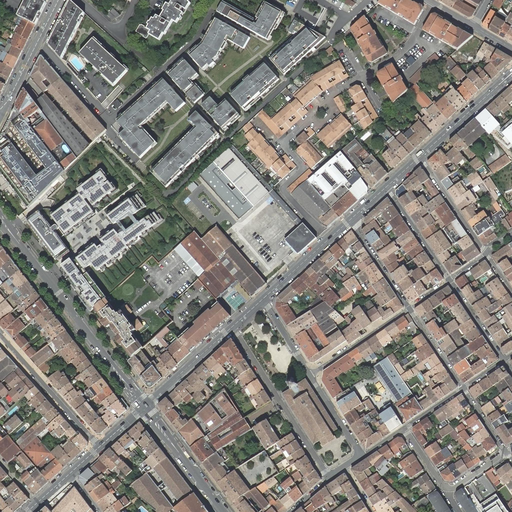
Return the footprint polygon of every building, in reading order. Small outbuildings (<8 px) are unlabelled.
[(36,25),(47,3),(41,0),(26,0),(18,16),(24,19),(36,25)] [(86,14),(71,0),(49,44),(56,53),(62,59),(83,18),(82,17),(86,14)] [(169,0),(163,10),(165,11),(161,18),(157,16),(154,14),(152,18),(149,21),(148,24),(149,25),(147,29),(144,27),(141,25),(140,24),(136,32),(147,38),(149,34),(160,40),(164,34),(165,35),(173,21),(177,23),(179,19),(181,20),(182,17),(181,17),(183,13),(184,14),(191,3),(189,2),(190,0),(169,0)] [(422,6),(411,0),(381,0),(378,3),(378,4),(384,7),(415,25),(419,18),(423,10),(422,6)] [(479,4),(481,0),(456,0),(452,7),(469,16),(473,15),(476,9),(479,4)] [(284,12),(266,2),(256,22),(221,2),(216,11),(268,40),(284,12)] [(114,9),(107,16),(112,20),(121,15),(114,9)] [(482,24),(488,27),(496,15),(497,12),(491,9),(482,24)] [(488,27),(498,33),(505,22),(505,21),(508,15),(499,10),(497,12),(496,15),(488,27)] [(505,22),(498,33),(504,37),(510,27),(511,26),(511,24),(511,12),(505,21),(505,22)] [(473,36),(436,14),(432,15),(427,23),(423,30),(425,31),(436,37),(446,43),(457,50),(473,36)] [(365,16),(350,29),(361,48),(363,51),(369,62),(373,63),(388,54),(380,41),(375,32),(367,19),(365,16)] [(250,38),(215,18),(201,43),(189,54),(202,69),(208,64),(209,66),(214,62),(212,60),(217,56),(226,39),(227,39),(244,48),(250,38)] [(36,25),(24,19),(16,34),(28,40),(36,25)] [(325,37),(294,20),(288,31),(293,34),(294,31),(299,34),(271,60),(284,75),(325,37)] [(28,40),(16,34),(12,43),(10,42),(9,44),(11,45),(14,46),(23,51),(28,40)] [(97,43),(94,39),(80,54),(111,82),(114,85),(128,71),(97,43)] [(490,46),(484,42),(477,55),(482,58),(484,56),(490,46)] [(19,59),(23,51),(14,46),(11,45),(9,44),(8,43),(4,51),(7,53),(9,54),(10,54),(19,59)] [(331,46),(325,52),(328,57),(335,53),(331,46)] [(498,50),(490,46),(484,56),(488,58),(486,62),(490,62),(498,50)] [(511,58),(498,50),(490,62),(491,62),(500,72),(511,61),(511,58)] [(14,69),(19,59),(10,54),(9,54),(5,64),(14,69)] [(443,63),(435,54),(427,60),(428,61),(410,80),(415,85),(416,84),(431,69),(436,69),(443,63)] [(41,56),(31,77),(44,93),(62,78),(42,56),(41,56)] [(457,66),(449,57),(448,58),(444,62),(443,63),(461,83),(473,96),(480,90),(469,79),(467,77),(460,68),(457,66)] [(197,74),(184,59),(168,73),(194,102),(203,94),(190,80),(197,74)] [(340,61),(333,65),(338,74),(342,72),(345,70),(340,61)] [(0,73),(9,78),(14,69),(5,64),(2,62),(0,65),(0,73)] [(68,62),(67,65),(77,77),(79,75),(68,62)] [(484,72),(491,80),(500,72),(491,62),(482,70),(484,72)] [(245,111),(279,79),(266,64),(231,96),(245,111)] [(387,93),(393,103),(407,91),(408,90),(405,83),(400,76),(394,64),(379,73),(378,76),(386,91),(387,93)] [(333,65),(326,69),(331,78),(334,77),(338,74),(333,65)] [(478,77),(486,85),(491,80),(484,72),(482,70),(479,66),(478,68),(480,70),(477,73),(475,71),(473,72),(476,74),(478,77)] [(326,69),(319,73),(324,82),(328,80),(331,78),(326,69)] [(469,79),(480,90),(486,85),(478,77),(476,74),(473,72),(473,71),(472,70),(471,71),(472,72),(467,77),(469,79)] [(342,72),(338,74),(342,80),(349,76),(347,74),(344,76),(342,72)] [(0,82),(6,85),(9,78),(0,73),(0,82)] [(310,78),(312,80),(313,81),(318,86),(320,85),(324,82),(319,73),(310,78)] [(333,82),(335,85),(342,80),(338,74),(334,77),(337,80),(333,82)] [(62,78),(44,93),(46,95),(56,107),(74,92),(62,78)] [(176,111),(185,103),(162,78),(116,120),(125,129),(119,134),(140,158),(155,143),(140,126),(167,101),(176,111)] [(312,80),(306,85),(307,86),(317,97),(323,92),(320,88),(318,86),(313,81),(312,80)] [(324,82),(328,89),(335,85),(333,82),(330,84),(328,80),(324,82)] [(320,88),(323,92),(328,89),(324,82),(320,85),(322,87),(320,88)] [(473,96),(461,83),(455,89),(466,102),(473,96)] [(433,103),(416,84),(415,85),(409,90),(408,91),(424,109),(425,110),(440,126),(448,119),(437,107),(433,103)] [(73,153),(78,159),(91,146),(56,107),(46,95),(40,99),(34,90),(27,85),(25,89),(65,141),(73,153)] [(306,85),(300,90),(301,92),(311,103),(317,97),(307,86),(306,85)] [(348,90),(352,97),(354,97),(363,91),(360,86),(357,86),(350,90),(348,90)] [(455,89),(452,86),(450,87),(446,91),(448,93),(444,97),(457,111),(466,102),(455,89)] [(511,100),(511,88),(511,87),(500,96),(508,104),(511,100)] [(65,141),(25,89),(16,106),(23,115),(51,152),(65,141)] [(295,97),(296,98),(303,106),(305,108),(311,103),(301,92),(300,90),(294,96),(295,97)] [(355,102),(356,105),(361,102),(365,100),(367,98),(363,91),(354,97),(352,97),(353,98),(355,102)] [(56,107),(91,146),(99,137),(107,130),(97,118),(74,92),(56,107)] [(334,99),(336,102),(345,98),(343,94),(334,99)] [(500,96),(493,102),(501,111),(508,104),(500,96)] [(457,111),(444,97),(437,104),(435,101),(433,103),(437,107),(448,119),(457,111)] [(240,115),(227,101),(220,108),(211,98),(202,106),(224,130),(240,115)] [(296,98),(290,104),(297,112),(301,109),(303,106),(296,98)] [(336,102),(338,106),(347,101),(345,98),(336,102)] [(365,109),(371,105),(367,98),(365,100),(367,103),(363,105),(365,109)] [(117,100),(114,103),(118,108),(122,105),(117,100)] [(338,106),(340,109),(349,104),(347,101),(338,106)] [(351,108),(355,115),(365,109),(363,105),(361,102),(356,105),(351,108)] [(493,102),(486,109),(493,117),(501,111),(493,102)] [(290,104),(284,109),(291,117),(294,115),(297,112),(290,104)] [(349,104),(340,109),(342,113),(351,108),(349,104)] [(508,104),(501,111),(503,113),(510,107),(508,104)] [(372,114),(375,112),(371,105),(365,109),(367,112),(371,111),(372,114)] [(284,109),(278,115),(285,123),(289,120),(291,117),(284,109)] [(301,109),(297,112),(302,117),(308,112),(306,109),(303,112),(301,109)] [(360,122),(369,116),(367,112),(365,109),(355,115),(360,122)] [(418,115),(416,116),(417,117),(420,121),(432,134),(440,126),(425,110),(424,109),(422,110),(427,115),(422,119),(418,115)] [(486,109),(475,119),(486,131),(490,135),(500,125),(493,117),(486,109)] [(262,110),(257,114),(257,115),(279,138),(284,133),(282,131),(279,128),(272,120),(271,119),(262,110)] [(153,173),(167,187),(220,135),(197,112),(190,119),(198,128),(153,173)] [(294,120),(296,123),(302,117),(297,112),(294,115),(297,118),(294,120)] [(341,114),(335,119),(345,130),(346,132),(352,126),(351,125),(346,120),(341,114)] [(0,147),(6,155),(2,158),(35,201),(65,171),(23,115),(12,123),(47,169),(37,175),(7,136),(0,141),(0,147)] [(278,115),(272,120),(279,128),(282,126),(285,123),(278,115)] [(369,125),(373,122),(371,119),(369,116),(360,122),(364,130),(369,125)] [(420,121),(417,117),(415,119),(418,123),(413,127),(410,123),(408,125),(412,129),(423,141),(432,134),(420,121)] [(335,119),(329,125),(339,135),(340,137),(346,132),(345,130),(335,119)] [(486,131),(475,119),(472,122),(466,127),(457,135),(468,147),(483,134),(486,131)] [(285,123),(290,128),(296,123),(294,120),(291,123),(289,120),(285,123)] [(249,122),(242,128),(243,129),(246,132),(253,126),(249,122)] [(282,131),(284,133),(290,128),(285,123),(282,126),(285,129),(282,131)] [(511,124),(502,133),(511,144),(511,124)] [(329,125),(323,130),(333,141),(334,142),(340,137),(339,135),(329,125)] [(412,129),(408,125),(407,127),(410,130),(406,134),(403,132),(402,133),(404,136),(416,148),(423,141),(412,129)] [(307,135),(310,138),(315,133),(309,127),(307,129),(310,132),(307,135)] [(402,133),(399,131),(395,135),(388,127),(386,129),(395,139),(396,139),(409,154),(416,148),(404,136),(402,133)] [(253,129),(248,134),(245,136),(250,142),(259,135),(253,129)] [(395,139),(386,129),(378,136),(388,146),(388,147),(390,149),(402,161),(409,154),(396,139),(395,139)] [(333,141),(323,130),(317,135),(321,139),(326,145),(327,146),(328,148),(334,142),(333,141)] [(306,141),(308,140),(310,138),(307,135),(304,132),(296,140),(301,146),(306,141)] [(260,134),(259,135),(250,142),(249,143),(248,145),(253,151),(255,149),(265,140),(260,134)] [(468,147),(457,135),(453,138),(450,142),(455,147),(459,152),(463,148),(472,158),(476,155),(468,147)] [(348,145),(342,151),(341,151),(349,161),(357,171),(372,188),(379,182),(367,169),(365,166),(364,165),(362,162),(358,158),(354,153),(362,146),(355,139),(354,140),(348,145)] [(271,146),(265,140),(255,149),(253,151),(258,157),(260,155),(271,146)] [(312,147),(313,146),(308,140),(306,141),(301,146),(296,151),(301,157),(312,147)] [(268,194),(273,190),(272,189),(233,145),(200,175),(240,220),(268,194)] [(276,152),(271,146),(260,155),(258,157),(264,163),(265,162),(276,152)] [(317,153),(319,152),(313,146),(312,147),(301,157),(306,163),(317,153)] [(370,155),(362,146),(354,153),(358,158),(362,154),(366,159),(370,155)] [(458,169),(458,170),(460,168),(458,165),(463,160),(466,163),(467,161),(462,155),(459,152),(455,147),(451,151),(448,153),(446,155),(446,156),(450,161),(458,169)] [(390,149),(383,155),(391,167),(394,168),(402,161),(390,149)] [(428,162),(434,172),(450,161),(446,156),(441,150),(428,162)] [(349,161),(341,151),(336,156),(314,174),(308,180),(325,200),(332,193),(334,192),(343,183),(349,189),(351,191),(358,200),(368,192),(368,189),(361,179),(349,161)] [(282,158),(276,152),(265,162),(264,163),(269,169),(271,168),(272,167),(280,159),(282,158)] [(324,158),(319,152),(317,153),(306,163),(312,169),(323,159),(324,158)] [(73,153),(60,163),(65,171),(78,159),(73,153)] [(506,154),(487,167),(493,174),(511,161),(506,154)] [(367,169),(379,182),(388,173),(373,157),(372,158),(370,155),(366,159),(362,162),(364,165),(365,166),(367,169)] [(476,171),(485,165),(478,157),(470,164),(476,171)] [(280,159),(272,167),(277,173),(286,165),(283,162),(280,159)] [(296,166),(291,160),(288,163),(286,165),(289,169),(292,166),(294,168),(296,166)] [(434,172),(441,181),(448,176),(455,171),(458,169),(450,161),(434,172)] [(286,165),(277,173),(283,179),(291,171),(289,169),(286,165)] [(483,181),(490,177),(493,174),(487,167),(485,165),(476,171),(466,178),(461,181),(447,191),(454,201),(469,191),(472,189),(483,181)] [(414,173),(414,174),(415,174),(422,185),(424,187),(426,186),(424,183),(429,179),(430,179),(421,167),(414,173)] [(96,173),(98,175),(101,173),(106,178),(107,177),(102,169),(96,173)] [(308,180),(314,174),(310,170),(310,169),(288,189),(292,194),(308,180)] [(67,205),(52,216),(58,223),(60,227),(67,235),(69,233),(69,232),(68,231),(72,228),(75,226),(80,222),(80,223),(81,224),(84,222),(83,221),(82,220),(94,211),(85,200),(88,198),(93,206),(97,203),(103,199),(107,196),(111,193),(114,190),(110,184),(109,182),(106,184),(104,183),(108,180),(106,178),(101,173),(98,175),(84,186),(80,189),(78,190),(81,194),(81,195),(77,197),(70,203),(67,205)] [(414,174),(409,179),(416,189),(417,190),(418,191),(422,188),(429,198),(430,197),(424,187),(422,185),(415,174),(414,174)] [(448,176),(441,181),(447,191),(461,181),(458,176),(451,181),(448,176)] [(491,187),(495,184),(490,177),(483,181),(490,192),(495,200),(498,198),(496,196),(497,196),(491,187)] [(409,179),(403,184),(407,190),(409,193),(412,191),(413,190),(414,191),(417,190),(416,189),(409,179)] [(426,186),(424,187),(430,197),(433,200),(440,195),(429,179),(424,183),(426,186)] [(325,200),(308,180),(292,194),(319,219),(321,221),(328,228),(340,217),(333,209),(332,208),(331,208),(325,200)] [(332,193),(325,200),(331,208),(332,208),(333,209),(340,217),(358,200),(351,191),(349,189),(343,183),(334,192),(339,198),(340,196),(342,199),(340,201),(332,193)] [(396,194),(399,199),(409,193),(407,190),(403,184),(396,191),(396,194)] [(472,189),(469,191),(476,202),(479,200),(472,189)] [(310,244),(317,238),(273,190),(268,194),(299,227),(285,240),(294,250),(298,255),(301,253),(310,244)] [(6,196),(10,201),(16,195),(12,191),(6,196)] [(409,193),(399,199),(405,208),(417,199),(419,198),(421,196),(418,192),(414,195),(412,191),(409,193)] [(469,191),(454,201),(462,212),(476,202),(469,191)] [(497,202),(495,200),(490,192),(487,195),(493,204),(497,202)] [(112,213),(109,216),(115,224),(117,222),(130,212),(134,216),(146,206),(140,198),(137,194),(134,197),(129,200),(125,203),(124,204),(121,207),(112,213)] [(423,195),(421,196),(419,198),(422,202),(424,206),(429,203),(426,200),(423,195)] [(429,203),(424,206),(428,212),(430,214),(446,203),(440,195),(433,200),(429,203)] [(388,198),(378,206),(383,214),(393,205),(388,198)] [(417,199),(405,208),(410,216),(423,207),(420,203),(417,199)] [(476,202),(462,212),(468,222),(477,215),(475,211),(478,209),(475,205),(477,204),(476,202)] [(497,202),(493,204),(498,212),(502,209),(497,202)] [(423,219),(416,224),(421,232),(436,222),(442,230),(443,229),(457,219),(446,203),(430,214),(423,219)] [(375,220),(367,226),(362,230),(366,237),(374,231),(376,232),(380,229),(381,228),(389,222),(399,215),(393,205),(383,214),(375,220)] [(383,214),(378,206),(365,218),(365,222),(367,226),(375,220),(383,214)] [(423,207),(410,216),(416,224),(423,219),(422,217),(428,212),(424,206),(423,207)] [(488,218),(473,229),(479,236),(489,229),(491,228),(501,221),(505,218),(507,217),(502,209),(498,212),(488,218)] [(52,227),(40,211),(27,220),(58,259),(70,250),(60,238),(55,231),(59,228),(59,227),(57,224),(52,227)] [(95,213),(94,211),(82,220),(83,221),(92,214),(93,215),(95,213)] [(477,215),(468,222),(473,229),(488,218),(483,211),(477,215)] [(71,259),(60,267),(63,270),(66,274),(65,274),(63,276),(67,280),(68,279),(69,278),(74,284),(73,285),(71,286),(75,291),(76,290),(77,289),(93,309),(94,308),(96,306),(101,302),(102,302),(106,298),(107,298),(85,270),(93,264),(98,271),(101,269),(105,266),(108,264),(120,255),(123,253),(127,250),(129,248),(127,245),(126,244),(129,242),(129,243),(136,239),(142,234),(150,227),(156,223),(160,219),(157,215),(155,212),(150,215),(127,233),(125,230),(124,231),(122,229),(120,231),(121,232),(119,234),(118,233),(115,230),(105,238),(104,237),(104,236),(99,239),(103,244),(98,248),(96,245),(77,259),(73,262),(71,259)] [(150,215),(149,214),(138,222),(134,216),(130,212),(117,222),(123,229),(122,229),(124,231),(125,230),(127,233),(150,215)] [(405,223),(399,215),(389,222),(390,224),(394,230),(405,223)] [(114,225),(115,224),(109,216),(107,218),(110,222),(111,222),(114,225)] [(511,228),(505,218),(501,221),(507,230),(511,228)] [(457,219),(443,229),(447,234),(452,230),(456,236),(450,240),(453,243),(454,245),(455,245),(458,243),(468,235),(464,230),(459,234),(455,228),(460,225),(457,219)] [(436,222),(421,232),(427,240),(441,230),(442,230),(436,222)] [(410,231),(405,223),(394,230),(387,235),(386,235),(386,236),(381,239),(386,247),(392,243),(387,237),(388,236),(391,239),(396,236),(394,234),(396,233),(399,238),(410,231)] [(202,239),(226,266),(238,280),(241,284),(252,297),(267,284),(263,279),(256,271),(240,253),(224,234),(217,226),(202,239)] [(150,227),(142,234),(143,236),(152,229),(150,227)] [(64,235),(59,228),(55,231),(60,238),(64,235)] [(104,237),(105,238),(115,230),(115,229),(111,232),(110,231),(106,234),(107,235),(104,237)] [(385,235),(380,229),(376,232),(378,236),(381,239),(386,236),(386,235),(387,235),(386,234),(385,235)] [(489,229),(479,236),(483,244),(487,244),(497,237),(494,233),(492,234),(489,229)] [(352,230),(343,238),(349,247),(350,249),(352,248),(351,246),(359,240),(352,230)] [(441,230),(427,240),(438,256),(452,247),(454,245),(453,243),(451,245),(441,230)] [(202,239),(195,231),(181,244),(206,272),(201,278),(198,279),(204,285),(209,291),(216,300),(238,280),(226,266),(202,239)] [(374,231),(366,237),(371,245),(379,241),(375,236),(376,235),(377,237),(378,236),(376,232),(374,231)] [(416,239),(410,231),(399,238),(397,240),(394,242),(397,246),(399,244),(402,248),(416,239)] [(468,235),(458,243),(463,251),(474,244),(468,235)] [(343,238),(337,244),(345,253),(347,255),(352,250),(350,249),(349,247),(343,238)] [(138,241),(136,239),(129,243),(129,242),(126,244),(127,245),(129,248),(138,241)] [(379,241),(371,245),(377,253),(386,247),(381,239),(379,241)] [(420,244),(416,239),(402,248),(400,249),(401,250),(403,249),(405,252),(403,254),(404,255),(407,253),(420,244)] [(350,249),(352,250),(355,255),(359,251),(364,248),(360,242),(355,245),(352,248),(350,249)] [(392,243),(386,247),(377,253),(383,261),(398,251),(400,249),(397,246),(394,242),(392,243)] [(511,242),(509,244),(492,256),(492,257),(498,265),(507,259),(511,255),(511,242)] [(77,258),(77,259),(96,245),(95,244),(94,244),(94,243),(86,249),(87,250),(84,252),(83,251),(80,254),(80,255),(77,258)] [(206,272),(181,244),(175,249),(201,278),(206,272)] [(337,244),(329,251),(337,260),(345,253),(337,244)] [(425,252),(420,244),(407,253),(408,255),(410,254),(414,259),(425,252)] [(463,266),(480,254),(480,253),(474,244),(463,251),(458,255),(455,256),(463,266)] [(443,264),(455,256),(458,255),(454,249),(452,247),(438,256),(443,264)] [(357,258),(358,259),(359,260),(361,264),(370,257),(364,248),(359,251),(361,255),(357,258)] [(4,249),(0,252),(0,287),(20,270),(4,249)] [(339,262),(337,260),(329,251),(320,259),(330,269),(335,276),(337,278),(343,284),(354,276),(356,276),(348,268),(346,269),(344,267),(339,262)] [(398,251),(383,261),(387,268),(397,262),(398,260),(399,260),(396,255),(399,253),(398,251)] [(431,261),(425,252),(414,259),(410,262),(412,263),(415,261),(418,266),(415,268),(416,270),(419,268),(431,261)] [(120,255),(108,264),(109,266),(121,257),(120,255)] [(443,264),(451,275),(463,266),(455,256),(443,264)] [(359,260),(355,263),(357,267),(359,265),(363,271),(374,263),(370,257),(361,264),(359,260)] [(404,257),(399,260),(398,260),(397,262),(401,268),(403,267),(399,262),(405,258),(404,257)] [(320,259),(311,267),(321,278),(325,282),(327,285),(331,281),(326,275),(325,276),(324,275),(327,272),(333,278),(335,276),(330,269),(320,259)] [(511,265),(507,259),(498,265),(503,272),(511,266),(511,265)] [(352,260),(344,267),(346,269),(348,268),(351,266),(355,263),(353,262),(352,260)] [(437,269),(431,261),(419,268),(421,270),(423,268),(427,273),(424,275),(425,277),(437,269)] [(485,261),(470,271),(476,279),(491,269),(486,261),(485,261)] [(397,262),(387,268),(391,275),(401,268),(397,262)] [(358,274),(367,288),(366,289),(367,291),(373,287),(384,278),(379,271),(374,263),(363,271),(361,272),(358,274)] [(351,266),(348,268),(356,276),(358,274),(351,266)] [(403,267),(401,268),(391,275),(397,283),(412,274),(414,272),(416,270),(415,268),(413,270),(409,272),(405,266),(403,267)] [(511,266),(503,272),(510,282),(511,280),(511,266)] [(311,267),(306,272),(316,283),(318,282),(322,286),(325,282),(321,278),(311,267)] [(421,270),(419,268),(416,270),(414,272),(412,274),(397,283),(403,292),(413,286),(418,282),(420,281),(425,277),(424,275),(421,270)] [(444,279),(437,269),(425,277),(420,281),(424,286),(429,283),(431,282),(431,283),(429,284),(432,288),(443,279),(444,279)] [(491,269),(485,273),(491,282),(497,278),(491,269)] [(0,304),(28,281),(20,270),(0,287),(0,304)] [(476,279),(470,271),(455,281),(461,290),(471,284),(472,283),(475,281),(475,282),(477,281),(476,279)] [(319,296),(325,302),(331,307),(337,302),(340,299),(336,294),(335,293),(334,292),(330,288),(327,285),(325,282),(322,286),(318,285),(316,283),(306,272),(299,278),(309,287),(319,296)] [(343,284),(346,287),(350,292),(343,297),(345,300),(362,288),(354,276),(343,284)] [(299,278),(291,286),(297,293),(299,295),(309,287),(299,278)] [(390,287),(384,278),(373,287),(367,291),(368,293),(371,291),(374,288),(378,293),(374,296),(372,297),(373,299),(375,297),(390,287)] [(482,288),(475,293),(467,299),(472,306),(487,297),(491,294),(503,286),(497,278),(482,288)] [(199,290),(204,285),(198,279),(194,284),(199,290)] [(36,292),(28,281),(0,304),(0,322),(12,312),(14,310),(17,308),(36,292)] [(424,286),(420,281),(418,282),(413,286),(419,296),(427,291),(424,286)] [(471,284),(461,290),(467,299),(475,293),(471,287),(472,286),(471,284)] [(277,299),(277,303),(285,304),(297,293),(291,286),(278,297),(277,298),(277,299)] [(413,286),(403,292),(410,302),(419,296),(413,286)] [(448,286),(441,291),(447,299),(454,295),(448,286)] [(508,294),(503,286),(491,294),(492,295),(494,299),(497,302),(508,294)] [(346,287),(336,294),(340,299),(343,297),(350,292),(346,287)] [(390,287),(375,297),(381,306),(378,308),(379,309),(382,307),(385,305),(387,303),(397,297),(390,287)] [(93,309),(77,289),(76,290),(81,296),(80,297),(91,311),(93,309)] [(441,291),(435,295),(441,304),(443,303),(447,299),(441,291)] [(42,299),(36,292),(17,308),(18,309),(20,308),(25,314),(26,313),(42,299)] [(511,303),(511,299),(508,294),(497,302),(500,306),(501,305),(504,304),(506,307),(511,303)] [(435,295),(428,300),(434,308),(440,305),(441,304),(435,295)] [(447,299),(443,303),(445,307),(444,308),(445,310),(443,312),(444,314),(449,310),(451,309),(460,303),(454,295),(447,299)] [(319,296),(310,305),(313,309),(325,302),(319,296)] [(379,309),(377,310),(382,317),(384,320),(394,314),(403,307),(397,297),(387,303),(390,308),(389,309),(388,309),(385,312),(382,307),(379,309)] [(487,297),(472,306),(478,314),(486,309),(492,305),(497,302),(494,299),(490,302),(488,298),(487,297)] [(96,306),(94,308),(109,327),(112,324),(115,327),(116,330),(119,332),(121,336),(117,339),(132,358),(141,350),(144,347),(132,332),(136,329),(137,331),(144,326),(139,319),(132,324),(132,323),(129,320),(128,317),(127,316),(133,312),(128,305),(122,310),(122,311),(121,312),(118,309),(116,311),(106,298),(102,302),(101,302),(96,306)] [(49,308),(42,299),(26,313),(25,314),(20,317),(18,319),(17,320),(5,330),(13,339),(22,349),(28,344),(29,343),(25,339),(24,339),(19,333),(29,325),(30,326),(33,324),(33,325),(34,324),(35,324),(37,322),(41,326),(39,329),(40,331),(41,331),(43,329),(44,329),(56,317),(53,313),(49,308)] [(377,310),(371,300),(361,307),(364,312),(372,323),(382,317),(377,310)] [(428,300),(422,304),(428,313),(432,310),(434,308),(428,300)] [(297,320),(287,326),(294,337),(305,331),(317,324),(325,335),(338,327),(337,326),(330,315),(336,311),(331,307),(325,302),(313,309),(297,320)] [(486,309),(478,314),(484,323),(492,318),(491,316),(492,315),(491,314),(500,308),(502,311),(504,309),(501,305),(500,306),(497,302),(492,305),(486,309)] [(229,318),(231,316),(219,303),(213,309),(211,311),(209,309),(194,323),(195,324),(190,329),(184,334),(181,338),(179,340),(191,353),(193,351),(194,350),(197,348),(202,342),(220,326),(229,318)] [(285,304),(277,303),(276,308),(287,326),(297,320),(287,305),(288,305),(285,304)] [(471,319),(460,303),(451,309),(449,310),(454,317),(456,316),(462,325),(471,319)] [(511,303),(506,307),(504,309),(502,311),(499,312),(503,319),(505,321),(508,325),(509,327),(511,331),(511,303)] [(428,313),(422,304),(415,309),(421,318),(428,313)] [(346,313),(344,311),(340,314),(339,314),(342,317),(344,319),(352,312),(350,310),(346,313)] [(428,313),(421,318),(426,326),(435,320),(438,318),(432,310),(428,313)] [(337,312),(336,311),(330,315),(337,326),(340,324),(341,323),(345,320),(344,319),(342,317),(339,314),(337,312)] [(12,312),(0,322),(0,324),(5,330),(17,320),(18,319),(16,317),(15,318),(13,316),(14,315),(12,312)] [(351,325),(359,332),(363,328),(357,319),(352,312),(344,319),(345,320),(351,325)] [(503,319),(499,312),(495,315),(499,322),(503,319)] [(408,314),(404,317),(408,323),(412,320),(408,314)] [(492,318),(484,323),(488,329),(499,322),(495,315),(492,318)] [(61,324),(56,317),(44,329),(43,329),(41,331),(42,332),(44,334),(45,336),(48,334),(61,324)] [(404,317),(395,323),(400,330),(409,324),(408,323),(404,317)] [(435,320),(426,326),(437,342),(448,335),(450,334),(460,327),(455,319),(440,329),(436,323),(439,320),(438,318),(435,320)] [(477,327),(471,319),(462,325),(460,327),(450,334),(455,342),(461,338),(465,335),(477,327)] [(505,321),(503,319),(499,322),(488,329),(493,336),(503,328),(501,324),(505,321)] [(395,323),(385,329),(390,337),(400,330),(395,323)] [(67,331),(61,324),(48,334),(45,336),(47,338),(50,336),(52,339),(49,341),(50,342),(48,343),(50,344),(53,341),(67,331)] [(331,344),(328,339),(326,337),(325,335),(317,324),(305,331),(312,341),(320,352),(331,344)] [(349,344),(362,335),(359,332),(351,325),(341,332),(347,340),(347,341),(349,344)] [(171,331),(167,327),(156,337),(166,349),(167,350),(168,351),(178,365),(191,353),(179,340),(178,339),(170,347),(163,339),(171,331)] [(326,337),(339,328),(338,327),(325,335),(326,337)] [(482,335),(477,327),(465,335),(461,338),(455,342),(461,350),(466,346),(470,343),(482,335)] [(503,328),(493,336),(497,342),(508,335),(505,330),(507,329),(505,327),(503,328)] [(178,338),(178,339),(179,340),(181,338),(184,334),(190,329),(189,328),(180,337),(178,338)] [(385,329),(376,336),(383,346),(392,340),(390,337),(385,329)] [(400,330),(390,337),(392,340),(402,333),(400,330)] [(71,336),(67,331),(53,341),(50,344),(47,346),(37,354),(30,358),(39,368),(45,363),(55,356),(56,355),(57,354),(58,353),(61,351),(74,341),(71,336)] [(305,331),(294,337),(301,348),(312,341),(305,331)] [(334,349),(347,341),(347,340),(341,332),(340,331),(328,339),(331,344),(334,349)] [(511,335),(511,331),(510,333),(508,335),(497,342),(501,349),(511,341),(509,337),(511,335)] [(422,334),(413,340),(419,349),(428,343),(422,334)] [(448,335),(437,342),(442,351),(454,343),(455,342),(450,334),(448,335)] [(466,346),(461,350),(459,351),(448,359),(453,367),(466,358),(467,357),(473,353),(488,343),(482,335),(470,343),(466,346)] [(376,336),(367,342),(374,352),(383,346),(376,336)] [(232,339),(222,348),(229,359),(231,362),(234,367),(245,360),(240,352),(232,339)] [(83,353),(74,341),(61,351),(58,353),(61,356),(62,355),(69,364),(69,363),(72,362),(83,353)] [(301,348),(309,360),(320,352),(312,341),(301,348)] [(511,350),(511,341),(501,349),(505,355),(506,355),(511,350)] [(367,342),(358,348),(363,357),(364,359),(374,352),(367,342)] [(461,350),(455,342),(454,343),(442,351),(448,359),(459,351),(461,350)] [(435,354),(428,343),(419,349),(415,352),(414,352),(411,355),(412,357),(416,354),(420,360),(416,363),(418,365),(421,363),(426,359),(435,354)] [(493,352),(488,343),(473,353),(475,355),(477,354),(481,360),(493,352)] [(25,353),(32,348),(31,347),(28,344),(22,349),(25,353)] [(314,363),(334,349),(331,344),(320,352),(309,360),(310,362),(314,363)] [(167,350),(166,349),(160,353),(158,350),(155,347),(153,349),(155,352),(159,357),(170,372),(178,365),(168,351),(167,350)] [(37,354),(32,348),(25,353),(30,358),(37,354)] [(222,348),(213,356),(222,366),(226,371),(228,369),(225,366),(224,365),(228,361),(229,363),(231,362),(229,359),(222,348)] [(358,348),(348,355),(354,363),(363,357),(358,348)] [(0,350),(0,362),(9,356),(2,349),(0,350)] [(132,358),(129,361),(141,377),(147,385),(148,387),(149,388),(151,388),(153,387),(154,386),(155,386),(163,378),(154,366),(152,364),(151,363),(141,350),(132,358)] [(499,359),(493,352),(481,360),(487,367),(498,360),(499,359)] [(88,359),(83,353),(72,362),(69,363),(71,365),(73,368),(74,370),(75,370),(77,368),(88,359)] [(392,354),(389,355),(387,357),(394,366),(398,363),(392,354)] [(441,363),(435,354),(426,359),(421,363),(418,365),(417,366),(420,370),(423,375),(433,369),(441,363)] [(322,381),(334,399),(341,393),(343,392),(335,379),(334,380),(332,378),(333,377),(338,374),(338,375),(344,371),(345,372),(345,373),(350,370),(349,369),(355,365),(354,363),(348,355),(324,371),(322,381)] [(9,356),(0,362),(0,374),(5,380),(19,368),(9,356)] [(213,356),(203,365),(213,375),(215,377),(217,379),(225,372),(227,374),(228,373),(226,371),(222,366),(213,356)] [(154,366),(163,378),(170,372),(159,357),(157,359),(154,361),(151,363),(152,364),(154,366)] [(387,357),(381,361),(406,397),(407,396),(412,393),(404,381),(401,376),(394,366),(387,357)] [(466,358),(453,367),(459,375),(470,367),(471,366),(467,360),(468,359),(467,357),(466,358)] [(93,366),(88,359),(77,368),(75,370),(76,371),(78,369),(82,374),(93,366)] [(251,369),(245,360),(234,367),(235,368),(238,373),(239,376),(242,374),(251,369)] [(479,361),(471,366),(470,367),(475,375),(487,367),(481,360),(479,361)] [(373,367),(398,403),(406,397),(381,361),(373,367)] [(50,368),(45,363),(39,368),(43,373),(50,368)] [(398,363),(394,366),(401,376),(405,373),(398,363)] [(446,369),(441,363),(433,369),(423,375),(427,382),(431,379),(434,377),(446,369)] [(203,365),(195,372),(204,383),(206,385),(215,377),(213,375),(203,365)] [(98,372),(93,366),(82,374),(80,375),(76,379),(78,381),(82,378),(85,382),(98,372)] [(420,370),(417,366),(411,370),(414,374),(420,370)] [(503,366),(496,371),(502,380),(509,374),(504,366),(503,366)] [(470,367),(459,375),(464,383),(475,375),(470,367)] [(0,384),(0,401),(17,386),(27,377),(19,368),(5,380),(0,384)] [(64,372),(61,369),(59,371),(49,379),(54,385),(64,377),(66,376),(67,376),(64,372)] [(239,376),(238,377),(241,381),(239,382),(241,384),(242,383),(245,388),(258,379),(251,369),(242,374),(239,376)] [(431,379),(427,382),(429,384),(430,386),(431,388),(435,385),(436,385),(432,381),(435,379),(438,383),(441,381),(443,380),(450,376),(446,369),(434,377),(431,379)] [(411,370),(405,373),(401,376),(404,381),(414,374),(411,370)] [(496,371),(488,377),(493,385),(495,384),(502,380),(496,371)] [(103,379),(98,372),(85,382),(90,389),(103,379)] [(195,372),(186,380),(203,399),(206,397),(201,392),(204,388),(209,393),(212,391),(206,385),(204,383),(195,372)] [(502,380),(495,384),(502,393),(509,389),(511,386),(511,378),(509,374),(502,380)] [(64,377),(54,385),(59,391),(71,382),(66,376),(64,377)] [(458,387),(450,376),(443,380),(445,383),(451,392),(458,387)] [(17,386),(0,401),(0,417),(1,417),(25,396),(36,386),(27,377),(17,386)] [(478,383),(484,392),(493,385),(488,377),(478,383)] [(290,389),(282,394),(293,412),(294,412),(310,438),(310,439),(310,438),(314,444),(320,441),(323,445),(322,445),(323,446),(323,447),(325,446),(325,445),(334,439),(335,440),(336,438),(335,437),(332,433),(338,429),(334,423),(335,423),(334,422),(318,397),(317,396),(306,379),(298,384),(297,383),(294,380),(295,378),(292,378),(292,379),(288,381),(287,381),(286,383),(288,384),(290,387),(290,389)] [(76,379),(75,379),(71,382),(59,391),(65,397),(76,389),(73,385),(78,381),(76,379)] [(109,387),(103,379),(90,389),(87,391),(85,392),(84,393),(83,393),(84,395),(89,399),(90,401),(92,399),(95,397),(97,396),(99,394),(109,387)] [(258,379),(245,388),(244,388),(245,390),(247,388),(252,396),(250,397),(251,399),(265,390),(258,379)] [(186,380),(182,385),(190,394),(193,391),(195,393),(192,396),(193,397),(199,403),(203,399),(186,380)] [(445,383),(443,380),(441,381),(443,384),(439,387),(445,396),(451,392),(445,383)] [(469,390),(475,399),(477,397),(482,394),(482,393),(484,392),(478,383),(469,390)] [(430,386),(429,384),(427,386),(428,388),(424,390),(426,393),(433,404),(439,400),(433,391),(431,388),(430,386)] [(445,396),(439,387),(437,388),(436,387),(438,385),(437,384),(436,385),(435,385),(431,388),(433,391),(439,400),(445,396)] [(182,385),(175,390),(184,399),(188,395),(191,398),(192,399),(193,397),(192,396),(190,394),(182,385)] [(36,386),(25,396),(30,401),(31,402),(41,392),(36,386)] [(511,386),(509,389),(502,393),(507,401),(503,404),(504,405),(505,406),(508,403),(511,401),(511,400),(511,386)] [(114,394),(109,387),(99,394),(97,396),(95,397),(100,404),(102,403),(114,394)] [(245,390),(244,388),(241,390),(244,394),(247,392),(250,397),(252,396),(247,388),(245,390)] [(78,393),(76,389),(65,397),(70,403),(81,395),(83,393),(84,393),(81,390),(78,393)] [(189,422),(178,431),(191,448),(207,435),(239,411),(237,408),(234,403),(230,397),(225,389),(217,396),(208,404),(204,408),(197,414),(189,422)] [(175,407),(178,410),(179,408),(177,406),(182,401),(184,404),(185,405),(187,403),(186,402),(184,399),(175,390),(167,398),(175,406),(175,407)] [(272,401),(265,390),(251,399),(252,401),(255,399),(259,406),(256,408),(257,410),(272,401)] [(426,393),(424,390),(422,392),(424,395),(419,398),(417,395),(414,397),(415,398),(417,400),(424,410),(433,404),(426,393)] [(43,395),(41,392),(31,402),(29,404),(30,406),(33,404),(37,409),(48,400),(45,398),(43,395)] [(337,403),(340,408),(354,399),(358,396),(355,392),(344,398),(337,403)] [(88,402),(90,401),(89,399),(87,401),(83,396),(84,395),(83,393),(81,395),(70,403),(77,411),(87,403),(88,403),(88,402)] [(341,393),(334,399),(337,403),(344,398),(341,393)] [(119,400),(114,394),(102,403),(105,406),(106,408),(103,410),(102,408),(96,413),(99,416),(105,411),(107,409),(109,408),(119,400)] [(462,394),(457,398),(464,408),(465,410),(465,411),(471,407),(469,404),(462,394)] [(354,399),(340,408),(344,415),(354,408),(362,404),(362,403),(358,396),(354,399)] [(407,396),(406,397),(398,403),(395,404),(398,409),(405,418),(403,419),(405,423),(407,422),(424,410),(417,400),(415,398),(410,401),(407,396)] [(158,405),(166,415),(172,409),(175,406),(167,398),(158,405)] [(457,398),(451,401),(458,412),(459,413),(465,410),(464,408),(457,398)] [(499,404),(495,398),(481,408),(487,417),(497,410),(498,410),(495,406),(499,404)] [(372,412),(376,409),(369,399),(364,402),(370,411),(366,413),(367,415),(369,414),(371,412),(372,412)] [(54,408),(48,400),(37,409),(36,411),(37,413),(39,411),(44,417),(45,416),(54,408)] [(127,410),(119,400),(109,408),(112,412),(118,419),(120,417),(127,410)] [(451,401),(446,405),(453,415),(454,414),(456,417),(459,414),(459,413),(458,412),(451,401)] [(93,409),(88,403),(87,403),(77,411),(84,418),(94,410),(93,409)] [(354,408),(344,415),(351,426),(361,419),(363,418),(366,416),(364,413),(360,416),(357,413),(365,408),(362,403),(362,404),(354,408)] [(441,409),(448,419),(452,416),(453,417),(454,417),(453,415),(446,405),(441,409)] [(385,423),(391,432),(403,425),(392,408),(391,407),(380,415),(382,419),(385,423)] [(61,415),(54,408),(45,416),(44,417),(15,443),(22,451),(37,437),(40,434),(46,429),(45,429),(49,425),(51,424),(61,415)] [(112,412),(109,408),(107,409),(105,411),(99,416),(101,418),(109,427),(118,419),(112,412)] [(166,415),(172,423),(180,416),(175,410),(173,410),(172,409),(166,415)] [(441,409),(434,413),(441,423),(448,419),(441,409)] [(99,416),(96,413),(94,410),(84,418),(91,426),(97,434),(101,434),(109,427),(101,418),(99,416)] [(497,410),(487,417),(491,423),(502,416),(497,410)] [(252,429),(245,418),(244,419),(239,411),(207,435),(218,451),(222,448),(223,448),(252,429)] [(184,413),(182,414),(183,416),(186,418),(189,422),(197,414),(195,412),(190,416),(186,412),(184,413)] [(180,416),(172,423),(178,431),(189,422),(186,418),(184,420),(181,418),(183,416),(182,414),(180,416)] [(372,418),(369,414),(367,415),(366,416),(363,418),(361,419),(351,426),(357,436),(370,428),(368,426),(369,426),(367,422),(372,418)] [(469,427),(470,426),(479,420),(476,414),(470,418),(466,421),(469,427)] [(66,421),(61,415),(51,424),(49,425),(45,429),(46,429),(40,434),(42,437),(43,436),(49,431),(52,434),(54,431),(66,421)] [(384,437),(391,432),(385,423),(382,419),(380,415),(378,416),(380,420),(378,422),(377,422),(375,418),(373,420),(375,424),(376,425),(378,428),(379,429),(380,431),(384,437)] [(502,416),(491,423),(496,430),(502,425),(503,424),(508,421),(504,415),(503,415),(502,416)] [(22,423),(15,416),(6,423),(4,426),(6,428),(6,427),(9,431),(7,433),(8,435),(11,433),(22,423)] [(428,417),(420,423),(425,430),(430,427),(430,426),(432,424),(428,417)] [(441,423),(440,424),(442,427),(448,423),(449,422),(448,419),(441,423)] [(265,448),(266,450),(267,449),(276,443),(280,441),(267,420),(253,428),(265,448)] [(476,434),(485,428),(479,420),(470,426),(472,428),(470,430),(472,433),(474,432),(476,434)] [(72,427),(66,421),(54,431),(52,434),(51,434),(53,436),(56,433),(57,434),(59,437),(60,437),(60,438),(65,433),(72,427)] [(131,430),(127,434),(135,442),(137,444),(139,443),(139,442),(140,442),(138,439),(142,436),(147,431),(140,422),(131,430)] [(417,438),(422,446),(427,443),(422,434),(426,431),(425,430),(420,423),(413,427),(412,431),(417,438)] [(457,427),(454,429),(459,434),(461,432),(464,430),(466,429),(467,428),(467,427),(465,428),(462,424),(460,426),(457,427)] [(511,428),(508,431),(503,424),(502,425),(496,430),(504,442),(506,446),(507,446),(511,443),(511,442),(511,428)] [(0,425),(0,441),(8,435),(7,433),(2,428),(0,425)] [(439,431),(443,437),(450,432),(454,429),(452,427),(449,425),(439,431)] [(77,433),(72,427),(65,433),(69,439),(70,439),(72,441),(81,452),(88,446),(88,442),(80,433),(79,431),(77,433)] [(370,428),(357,436),(362,443),(374,435),(373,433),(370,428)] [(470,438),(466,441),(468,443),(470,445),(472,448),(474,447),(476,446),(478,444),(480,443),(490,436),(485,428),(476,434),(473,436),(472,437),(470,438)] [(454,429),(450,432),(455,441),(457,439),(461,436),(459,434),(454,429)] [(461,432),(459,434),(461,436),(466,441),(470,438),(472,437),(471,435),(469,437),(464,430),(461,432)] [(155,442),(147,431),(142,436),(144,438),(140,442),(139,442),(146,450),(155,442)] [(366,449),(384,437),(380,431),(378,432),(374,435),(362,443),(366,449)] [(292,433),(280,441),(276,443),(281,450),(297,440),(292,433)] [(127,434),(118,442),(126,450),(128,452),(130,454),(131,453),(129,451),(127,449),(133,443),(137,448),(139,446),(137,444),(135,442),(127,434)] [(8,435),(0,441),(0,452),(9,462),(15,457),(22,451),(15,443),(8,435)] [(207,435),(191,448),(202,463),(218,451),(207,435)] [(466,441),(461,436),(457,439),(464,447),(468,443),(466,441)] [(490,436),(480,443),(482,445),(487,452),(494,447),(495,448),(497,447),(496,445),(490,436)] [(41,473),(49,481),(54,477),(59,472),(64,467),(57,459),(51,453),(42,442),(40,441),(37,437),(22,451),(33,463),(34,464),(36,466),(37,467),(37,468),(38,469),(38,470),(41,473)] [(398,437),(393,441),(399,449),(402,446),(403,449),(407,446),(402,438),(398,437)] [(73,460),(81,452),(72,441),(70,439),(69,439),(67,440),(68,441),(70,443),(68,444),(66,446),(65,447),(64,446),(64,445),(62,444),(60,446),(62,448),(73,460)] [(425,450),(430,458),(441,450),(437,444),(441,440),(440,439),(439,440),(436,442),(434,443),(425,450)] [(281,450),(282,453),(287,450),(290,456),(292,455),(302,448),(298,443),(297,440),(281,450)] [(393,441),(387,445),(394,455),(396,454),(394,452),(397,450),(399,452),(400,451),(399,449),(393,441)] [(118,442),(111,448),(119,457),(124,451),(126,453),(128,452),(126,450),(118,442)] [(150,457),(160,448),(155,442),(146,450),(144,452),(147,455),(149,458),(150,457)] [(476,446),(474,447),(475,450),(474,451),(477,456),(484,451),(485,453),(487,452),(482,445),(480,443),(478,444),(476,446)] [(60,445),(53,451),(54,452),(55,454),(62,448),(60,446),(60,445)] [(378,451),(386,460),(387,460),(391,457),(394,455),(387,445),(378,451)] [(53,451),(51,453),(57,459),(64,467),(73,460),(62,448),(55,454),(54,452),(53,451)] [(111,448),(105,453),(117,466),(127,476),(133,470),(131,469),(119,457),(111,448)] [(141,472),(144,475),(147,473),(153,468),(168,458),(160,448),(150,457),(149,458),(147,460),(150,465),(141,472)] [(202,463),(210,473),(224,462),(230,458),(223,448),(222,448),(218,451),(202,463)] [(307,456),(302,448),(292,455),(295,460),(289,464),(291,466),(295,464),(307,456)] [(441,450),(430,458),(436,466),(444,460),(449,457),(452,455),(451,452),(449,454),(444,457),(442,454),(447,451),(445,448),(441,450)] [(466,453),(467,454),(468,455),(475,465),(481,461),(478,457),(477,456),(474,451),(472,449),(466,453)] [(15,457),(17,459),(26,469),(27,468),(33,463),(22,451),(15,457)] [(377,470),(376,470),(382,476),(388,469),(383,464),(386,460),(378,451),(367,459),(372,467),(374,465),(376,469),(377,470)] [(109,468),(107,470),(114,476),(116,478),(118,476),(121,478),(124,481),(122,483),(122,484),(127,488),(131,485),(133,484),(128,478),(128,477),(127,476),(117,466),(105,453),(99,459),(109,468)] [(403,469),(405,468),(406,467),(417,460),(413,454),(405,459),(402,461),(399,463),(403,469)] [(462,460),(468,469),(475,465),(468,455),(467,454),(465,456),(461,458),(462,460)] [(295,464),(299,471),(300,470),(311,463),(307,456),(295,464)] [(8,463),(10,465),(17,459),(15,457),(9,462),(8,463)] [(461,458),(460,457),(459,458),(460,461),(455,465),(461,474),(468,469),(462,460),(461,458)] [(131,485),(127,488),(129,490),(132,487),(140,496),(157,511),(169,511),(174,509),(162,492),(168,487),(180,504),(194,493),(168,458),(153,468),(164,483),(158,487),(147,473),(144,475),(134,483),(133,484),(131,485)] [(93,465),(103,474),(106,472),(106,471),(107,470),(109,468),(99,459),(93,465)] [(351,470),(356,476),(364,471),(369,468),(372,467),(367,459),(352,469),(351,470)] [(411,478),(423,470),(417,460),(406,467),(405,468),(411,478)] [(210,473),(218,483),(231,472),(230,471),(228,472),(223,466),(225,464),(224,462),(210,473)] [(300,470),(306,478),(315,470),(311,463),(300,470)] [(493,468),(486,473),(493,484),(501,478),(511,469),(511,468),(509,463),(496,472),(498,475),(495,477),(491,472),(494,470),(493,468)] [(454,464),(448,468),(449,468),(455,478),(461,474),(455,465),(454,464)] [(0,465),(0,482),(1,482),(8,475),(0,465)] [(93,465),(89,468),(98,477),(98,478),(103,474),(93,465)] [(443,466),(438,470),(445,480),(451,481),(455,478),(449,468),(446,470),(443,466)] [(32,475),(42,487),(49,481),(41,473),(38,470),(38,469),(37,468),(33,472),(32,471),(31,471),(29,469),(27,468),(26,469),(27,470),(28,472),(29,473),(32,475)] [(80,480),(86,487),(90,483),(87,480),(89,478),(91,476),(94,480),(98,477),(89,468),(84,472),(80,476),(80,480)] [(356,476),(360,484),(369,478),(367,476),(372,473),(369,468),(364,471),(356,476)] [(411,478),(405,468),(403,469),(403,470),(409,479),(411,478)] [(231,472),(218,483),(225,492),(233,503),(242,496),(244,495),(251,491),(244,482),(234,490),(232,487),(229,484),(240,476),(235,469),(231,472)] [(511,469),(501,478),(506,484),(507,484),(511,479),(511,469)] [(304,481),(310,489),(321,480),(315,470),(306,478),(304,480),(304,481)] [(35,494),(42,487),(32,475),(29,473),(28,472),(21,478),(25,482),(35,494)] [(291,476),(294,481),(299,478),(296,473),(292,475),(291,476)] [(360,484),(365,491),(373,486),(375,484),(377,483),(378,483),(383,479),(379,474),(377,473),(369,478),(360,484)] [(90,483),(86,487),(90,494),(103,484),(100,480),(104,478),(103,477),(105,476),(103,474),(98,478),(98,477),(94,480),(92,482),(90,483)] [(345,474),(337,479),(341,487),(350,481),(345,474)] [(421,486),(422,486),(430,480),(426,474),(413,482),(415,485),(419,482),(421,486)] [(278,482),(273,477),(264,482),(269,487),(270,489),(278,482)] [(335,501),(339,508),(342,506),(339,501),(338,502),(334,495),(341,490),(343,494),(345,493),(343,489),(341,487),(337,479),(326,487),(332,496),(335,501)] [(365,491),(370,498),(377,493),(381,491),(390,486),(383,479),(378,483),(377,483),(380,488),(376,490),(374,488),(376,486),(375,484),(373,486),(365,491)] [(114,491),(120,486),(122,484),(122,483),(119,480),(118,480),(111,486),(107,481),(104,484),(103,484),(90,494),(97,503),(111,493),(114,491)] [(427,496),(437,489),(430,480),(422,486),(425,490),(424,490),(427,496)] [(297,486),(303,495),(310,489),(304,481),(297,486)] [(343,489),(345,493),(346,494),(354,488),(350,481),(341,487),(343,489)] [(10,492),(17,485),(14,482),(7,488),(7,489),(6,487),(1,482),(0,482),(0,511),(13,511),(10,507),(6,502),(1,496),(5,493),(7,494),(10,492)] [(269,487),(264,482),(256,488),(261,494),(269,487)] [(295,502),(303,495),(297,486),(295,484),(289,490),(286,487),(284,489),(286,492),(295,502)] [(22,506),(29,499),(17,485),(10,492),(13,495),(22,506)] [(467,485),(463,488),(470,500),(472,502),(476,499),(476,498),(467,485)] [(287,509),(295,502),(286,492),(284,489),(281,486),(279,488),(286,495),(282,499),(276,492),(274,494),(278,499),(287,509)] [(370,498),(374,505),(385,499),(382,494),(384,493),(387,497),(389,496),(396,491),(390,486),(381,491),(377,493),(370,498)] [(55,499),(46,506),(51,511),(87,511),(91,508),(83,498),(76,487),(60,504),(55,499)] [(330,508),(332,511),(333,511),(339,508),(335,501),(332,496),(326,487),(320,492),(327,503),(330,501),(332,503),(333,502),(334,503),(333,503),(335,505),(330,508)] [(256,488),(251,491),(244,495),(246,497),(251,503),(252,504),(255,507),(258,511),(276,511),(265,499),(261,494),(256,488)] [(346,494),(350,500),(358,495),(354,488),(346,494)] [(457,498),(466,511),(478,511),(475,507),(474,505),(479,502),(476,499),(472,502),(470,500),(463,488),(457,492),(457,493),(456,494),(456,495),(456,496),(456,497),(457,498)] [(111,493),(97,503),(103,511),(104,511),(113,505),(118,501),(113,494),(115,492),(114,491),(111,493)] [(374,505),(378,511),(380,511),(390,506),(403,498),(396,491),(389,496),(392,501),(389,503),(386,498),(385,499),(374,505)] [(13,511),(14,511),(22,506),(13,495),(10,492),(7,494),(5,493),(1,496),(6,502),(10,507),(13,511)] [(320,492),(310,500),(316,509),(317,508),(324,504),(327,503),(320,492)] [(451,511),(444,501),(438,492),(429,499),(437,511),(451,511)] [(208,511),(194,493),(180,504),(174,509),(169,511),(208,511)] [(478,511),(509,511),(496,493),(491,496),(475,507),(478,511)] [(276,511),(283,511),(287,509),(278,499),(275,501),(270,495),(265,499),(276,511)] [(345,511),(362,501),(358,495),(350,500),(350,501),(342,506),(339,508),(333,511),(345,511)] [(124,496),(118,501),(113,505),(104,511),(123,511),(124,511),(122,510),(124,508),(129,503),(124,496)] [(242,496),(233,503),(239,511),(255,511),(253,508),(255,507),(252,504),(251,503),(250,505),(245,499),(242,496)] [(429,499),(427,496),(418,502),(412,506),(416,510),(417,511),(418,506),(419,507),(420,507),(422,507),(423,507),(425,506),(426,505),(427,504),(428,503),(429,501),(429,500),(429,499)] [(380,511),(394,511),(392,508),(399,504),(402,509),(409,504),(403,498),(390,506),(380,511)] [(310,500),(302,507),(305,511),(312,511),(316,509),(310,500)] [(345,511),(359,511),(366,507),(362,501),(345,511)] [(317,511),(332,511),(330,508),(327,503),(324,504),(327,509),(322,511),(319,511),(317,508),(316,509),(317,511)]
